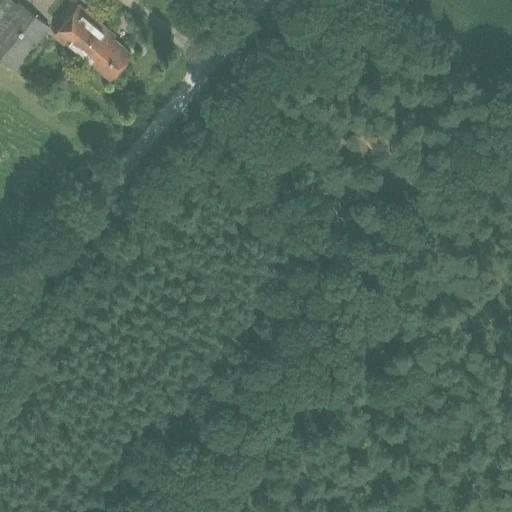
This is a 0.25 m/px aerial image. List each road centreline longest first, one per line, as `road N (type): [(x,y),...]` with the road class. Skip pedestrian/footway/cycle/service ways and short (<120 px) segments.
road 1 (track): [(105,511),(495,67)]
road 2 (unclassified): [(0,320),(261,0)]
